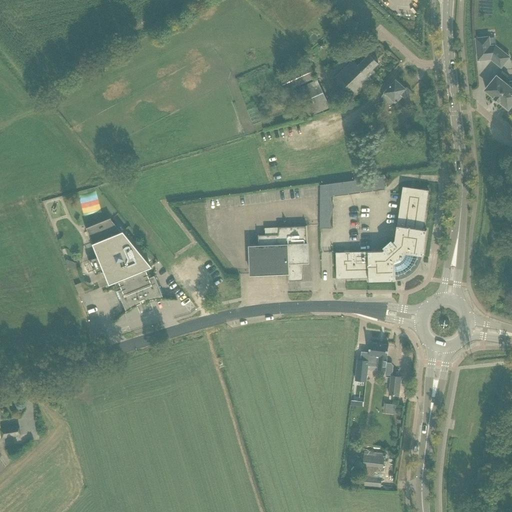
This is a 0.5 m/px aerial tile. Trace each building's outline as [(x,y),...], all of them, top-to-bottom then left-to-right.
[(491,59),(501,67),(507,60),(509,57),(495,46),(490,46),(489,37),(486,37),(476,38),(478,60),(491,59)] [(341,50),(336,55),(341,60),(346,55),(341,50)] [(334,78),(354,98),(372,80),(369,77),(375,71),(373,69),(379,64),(369,54),(358,66),(353,60),(334,78)] [(280,78),(285,91),(314,78),(309,65),(280,78)] [(500,101),(508,109),(511,104),(511,83),(506,84),(497,77),(486,90),(494,97),(494,98),(499,102),(500,101)] [(297,89),(308,114),(328,105),(317,80),(297,89)] [(375,104),(377,109),(396,102),(402,97),(404,99),(411,92),(406,87),(405,88),(396,80),(381,96),(382,97),(384,101),(375,104)] [(320,185),(320,198),(372,191),(371,178),(320,185)] [(384,250),(383,251),(336,252),(336,279),(369,278),(369,281),(395,281),(395,275),(399,275),(405,273),(405,272),(406,273),(407,273),(408,273),(408,272),(409,272),(409,271),(409,270),(409,269),(410,269),(414,265),(417,259),(417,255),(423,256),(427,230),(423,230),(429,190),(403,187),(395,240),(393,242),(391,240),(383,248),(384,250)] [(94,191),(78,196),(84,213),(100,208),(94,191)] [(92,244),(91,244),(96,257),(88,261),(94,275),(102,272),(107,285),(117,281),(120,289),(117,291),(125,312),(129,309),(132,307),(136,305),(140,303),(140,301),(143,300),(144,302),(148,301),(151,300),(155,299),(159,299),(163,299),(153,276),(148,278),(144,270),(150,267),(121,231),(120,232),(109,218),(86,228),(92,244)] [(250,246),(250,266),(251,274),(288,272),(288,281),(303,280),(305,262),(304,262),(304,258),(308,258),(306,226),(279,227),(278,235),(258,235),(259,246),(250,246)] [(369,355),(368,364),(376,365),(376,364),(378,364),(378,370),(386,370),(386,369),(388,345),(370,343),(369,355)] [(355,380),(366,381),(369,355),(358,354),(355,380)] [(389,395),(399,396),(401,377),(391,376),(389,395)] [(387,404),(385,412),(394,413),(396,405),(387,404)] [(0,429),(0,432),(1,438),(20,435),(19,426),(0,429)] [(371,486),(381,487),(381,477),(383,468),(384,458),(374,457),(364,456),(363,465),(361,475),(360,485),(371,486)]
